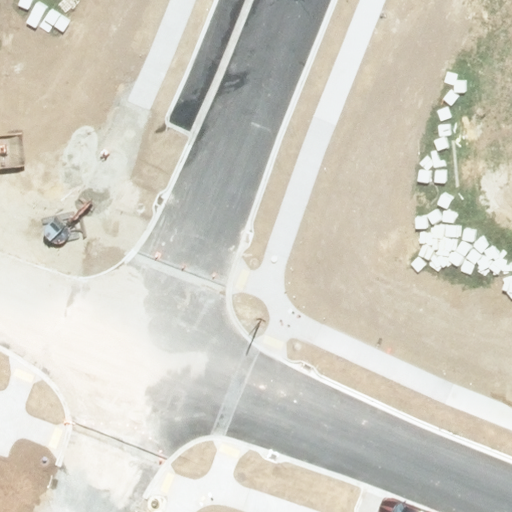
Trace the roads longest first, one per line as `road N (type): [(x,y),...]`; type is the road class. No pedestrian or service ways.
road 1 (residential): [(139,374),(288,0)]
road 2 (residential): [(483,511),(139,374)]
road 3 (unknown): [(71,511),(139,374)]
road 4 (residential): [(139,374),(0,316)]
